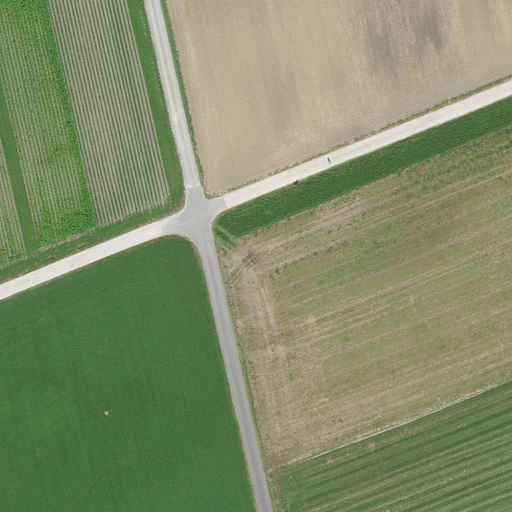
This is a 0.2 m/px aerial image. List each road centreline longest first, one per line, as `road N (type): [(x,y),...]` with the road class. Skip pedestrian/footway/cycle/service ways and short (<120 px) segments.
road 1 (track): [(0,291),(511,84)]
road 2 (track): [(263,511),(149,0)]
